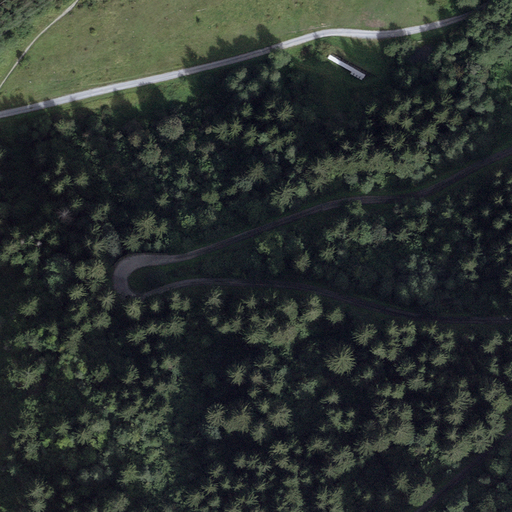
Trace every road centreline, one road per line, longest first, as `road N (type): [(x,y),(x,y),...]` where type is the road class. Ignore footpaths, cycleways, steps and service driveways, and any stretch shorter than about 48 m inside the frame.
road 1 (track): [(511,320),(413,318),(329,288),(242,279),(139,292),(121,287),(120,277),(130,263),(189,258),(312,208),(421,194),(511,150)]
road 2 (track): [(484,0),(459,17),(394,35),(360,28),(0,117)]
road 3 (track): [(418,511),(511,432)]
